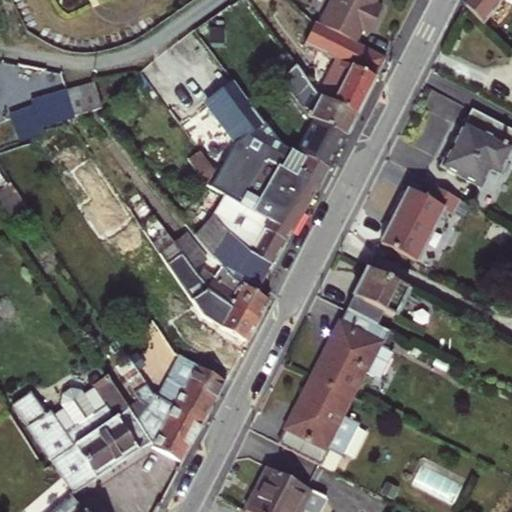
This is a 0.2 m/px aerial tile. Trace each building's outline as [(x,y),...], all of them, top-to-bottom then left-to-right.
[(330,0),(319,24),(354,41),(360,29),(368,32),(377,12),(370,9),(373,3),(374,0),(330,0)] [(511,0),(464,0),(461,4),(482,24),(500,0),(505,0),(511,5),(511,0)] [(380,7),(373,3),(370,9),(377,12),(380,7)] [(319,24),(315,22),(303,46),(333,61),(317,94),(319,97),(355,115),(384,57),(354,41),(319,24)] [(345,135),(355,115),(319,97),(317,94),(296,66),(279,80),(306,116),(316,121),(345,135)] [(94,83),(62,93),(79,114),(87,111),(102,107),(94,83)] [(282,146),(234,83),(205,105),(235,143),(210,187),(222,195),(241,205),(267,221),(263,230),(284,243),(313,190),(316,191),(327,169),(300,155),(282,146)] [(49,123),(62,119),(79,114),(62,93),(54,95),(32,102),(34,106),(38,115),(46,113),(49,123)] [(9,115),(18,140),(29,135),(43,129),(38,115),(34,106),(9,115)] [(511,130),(472,111),(443,167),(481,187),(490,169),(500,173),(511,148),(511,130)] [(345,135),(316,121),(308,137),(336,152),(345,135)] [(308,137),(300,155),(327,169),(336,152),(308,137)] [(214,171),(199,151),(187,159),(206,184),(214,171)] [(31,212),(10,181),(0,186),(0,210),(10,226),(31,212)] [(417,262),(445,209),(407,190),(380,244),(384,246),(403,256),(417,262)] [(253,224),(241,205),(222,195),(211,214),(222,229),(244,248),(272,264),(284,243),(263,230),(253,224)] [(267,221),(241,205),(253,224),(263,230),(267,221)] [(208,218),(209,219),(219,232),(244,248),(222,229),(211,214),(208,218)] [(192,232),(218,263),(234,281),(238,283),(255,293),(272,264),(244,248),(219,232),(209,219),(192,232)] [(186,232),(174,241),(181,251),(194,269),(207,260),(186,232)] [(384,246),(381,252),(400,261),(403,256),(384,246)] [(194,269),(181,251),(168,260),(186,285),(199,276),(198,274),(194,269)] [(202,269),(198,274),(199,276),(207,287),(206,290),(212,293),(225,306),(256,321),(267,300),(255,293),(238,283),(234,290),(202,269)] [(366,270),(346,310),(378,327),(385,313),(395,318),(408,291),(366,270)] [(203,318),(217,326),(245,341),(256,321),(225,306),(212,293),(206,290),(200,302),(205,305),(201,315),(203,318)] [(378,327),(346,310),(312,377),(352,397),(367,368),(376,373),(383,371),(392,353),(390,346),(384,343),(389,332),(378,327)] [(217,326),(196,365),(224,381),(245,341),(217,326)] [(203,421),(224,381),(196,365),(179,356),(158,396),(203,421)] [(150,441),(127,406),(107,375),(91,385),(104,406),(70,429),(61,435),(46,413),(31,391),(12,403),(72,492),(150,441)] [(344,412),(352,397),(312,377),(278,443),(322,466),(329,451),(338,456),(357,418),(344,412)] [(203,421),(158,396),(152,393),(146,384),(132,392),(137,399),(127,406),(150,441),(152,447),(181,462),(203,421)] [(0,421),(10,415),(0,398),(0,421)] [(54,406),(46,413),(61,435),(70,429),(54,406)] [(267,468),(245,510),(248,511),(319,511),(326,499),(267,468)] [(84,511),(72,497),(55,511),(84,511)]
